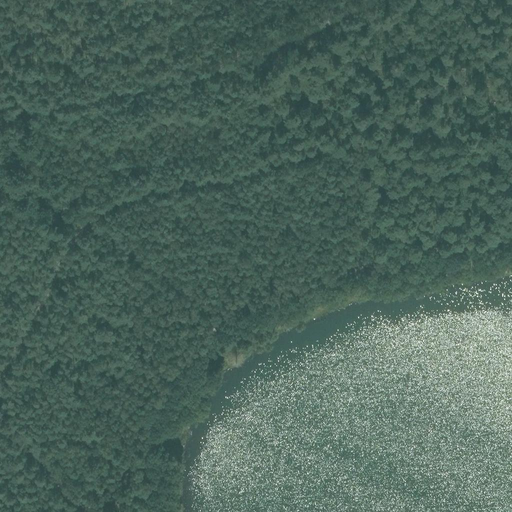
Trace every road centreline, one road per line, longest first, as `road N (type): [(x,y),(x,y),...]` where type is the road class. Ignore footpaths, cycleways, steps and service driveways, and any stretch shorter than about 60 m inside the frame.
road 1 (track): [(511,225),(349,262),(214,310),(177,339),(151,378),(136,433),(140,511)]
road 2 (track): [(0,182),(86,221),(214,310)]
road 3 (track): [(354,0),(231,57),(171,74)]
road 4 (track): [(171,74),(0,110)]
